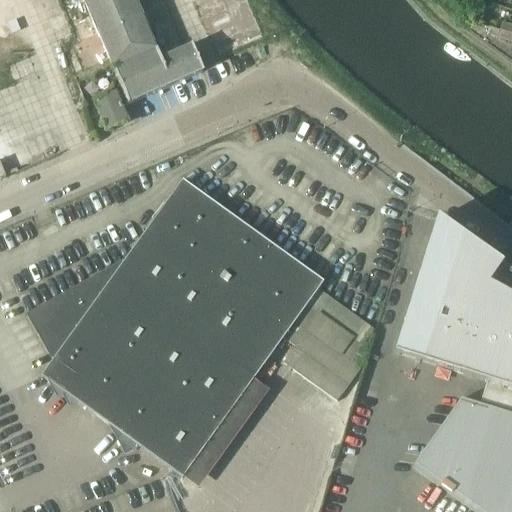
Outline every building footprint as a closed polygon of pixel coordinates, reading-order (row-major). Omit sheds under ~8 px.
[(80,0),(88,15),(108,62),(112,70),(157,51),(135,0),(80,0)] [(511,25),(502,23),(500,31),(511,34),(511,25)] [(497,39),(511,44),(511,40),(511,34),(500,31),(497,39)] [(161,60),(157,51),(112,70),(127,107),(130,106),(130,105),(202,74),(204,73),(191,45),(161,60)] [(128,122),(116,93),(93,103),(106,132),(128,122)] [(319,291),(324,284),(183,182),(123,264),(29,317),(53,361),(41,378),(122,436),(118,441),(126,455),(138,448),(183,479),(283,340),(295,348),(283,364),(337,403),(364,365),(366,355),(360,351),(374,331),(319,291)] [(511,511),(511,272),(439,221),(397,355),(446,370),(446,371),(487,383),(480,406),(462,401),(414,469),(475,511),(511,511)]
